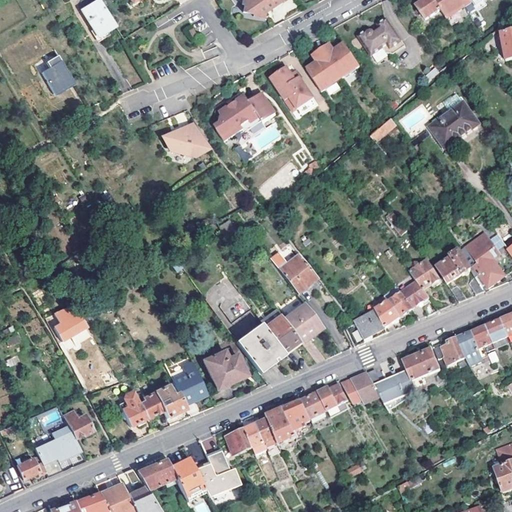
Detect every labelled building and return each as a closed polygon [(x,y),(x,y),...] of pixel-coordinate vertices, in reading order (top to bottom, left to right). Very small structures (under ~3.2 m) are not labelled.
[(115,27),(98,0),(81,10),(97,37),(115,27)] [(262,18),(264,10),(266,8),(270,6),(271,7),(282,0),(281,0),(241,0),(241,4),(243,5),(241,12),(252,14),(252,16),(262,18)] [(424,22),(440,11),(432,0),(427,0),(415,9),(424,22)] [(459,11),(464,8),(458,0),(432,0),(440,11),(446,20),(450,17),(451,19),(459,13),(459,11)] [(458,0),(464,8),(464,9),(475,2),(473,0),(458,0)] [(371,57),(383,48),(387,46),(390,50),(402,42),(386,19),(377,25),(379,28),(374,31),(372,32),(371,32),(370,31),(368,32),(367,32),(366,31),(357,37),(371,57)] [(192,29),(187,32),(191,39),(196,36),(192,29)] [(511,34),(499,36),(500,40),(501,47),(504,63),(511,61),(511,34)] [(405,47),(402,42),(390,50),(387,46),(383,48),(386,54),(393,55),(405,47)] [(307,70),(322,93),(360,67),(344,45),(336,51),(334,52),(329,45),(313,56),(317,63),(307,70)] [(42,72),(54,93),(74,82),(62,61),(42,72)] [(287,67),(270,79),(285,101),(290,98),(298,110),(314,99),(300,78),(296,81),(292,75),(287,67)] [(296,72),(292,75),(296,81),(300,78),(296,72)] [(229,108),(228,108),(219,114),(226,125),(217,131),(224,143),(243,131),(244,130),(242,127),(249,122),(251,125),(260,119),(263,123),(276,115),(262,94),(249,102),(245,96),(236,103),(237,104),(230,109),(229,108)] [(451,115),(430,130),(446,151),(457,143),(479,127),(458,97),(444,106),(451,115)] [(290,98),(285,101),(293,113),(298,110),(290,98)] [(314,99),(298,110),(302,116),(318,105),(314,99)] [(369,139),(376,147),(398,129),(391,121),(369,139)] [(193,123),(178,132),(180,134),(176,136),(166,142),(175,156),(195,159),(209,150),(193,123)] [(457,143),(446,151),(450,158),(461,150),(457,143)] [(242,145),(236,148),(243,162),(249,159),(242,145)] [(486,194),(466,209),(473,217),(492,202),(486,194)] [(475,270),(489,290),(511,272),(511,254),(496,232),(464,255),(475,270)] [(458,251),(435,267),(447,286),(462,276),(463,277),(471,272),(459,252),(458,251)] [(268,260),(296,296),(317,280),(298,255),(283,266),(275,255),(268,260)] [(431,287),(440,281),(427,262),(409,275),(416,284),(422,292),(430,286),(431,287)] [(471,272),(475,278),(484,293),(489,290),(475,270),(471,272)] [(484,293),(475,278),(468,283),(476,296),(484,293)] [(418,321),(426,318),(418,307),(428,300),(422,292),(416,284),(399,295),(412,312),(418,321)] [(451,291),(459,304),(467,300),(458,286),(451,291)] [(381,296),(386,303),(399,295),(394,287),(381,296)] [(399,295),(386,303),(399,320),(412,312),(399,295)] [(252,310),(244,298),(224,312),(232,324),(252,310)] [(386,303),(371,313),(384,331),(399,320),(386,303)] [(303,306),(292,313),(294,315),(305,308),(303,306)] [(86,326),(75,308),(63,315),(68,324),(57,331),(62,340),(86,326)] [(282,319),(298,341),(307,335),(309,334),(311,336),(322,329),(305,308),(294,315),(292,313),(282,319)] [(264,320),(269,327),(281,318),(277,312),(264,320)] [(384,331),(371,313),(354,325),(356,329),(349,332),(357,347),(387,334),(384,331)] [(511,316),(502,321),(508,338),(511,336),(511,316)] [(266,329),(284,354),(293,348),(300,344),(298,341),(282,319),(281,318),(269,327),(266,329)] [(502,321),(487,327),(494,344),(508,338),(502,321)] [(236,343),(239,346),(258,372),(270,364),(284,354),(266,329),(263,324),(236,343)] [(472,333),(479,350),(487,347),(494,344),(487,327),(472,333)] [(469,335),(458,339),(464,356),(479,350),(472,333),(469,335)] [(300,344),(311,336),(309,334),(307,335),(298,341),(300,344)] [(461,367),(469,364),(464,356),(458,339),(448,343),(450,346),(443,349),(442,346),(435,349),(440,361),(446,359),(449,366),(459,362),(461,367)] [(232,354),(239,350),(234,343),(228,347),(232,354)] [(494,344),(487,347),(489,352),(496,350),(494,344)] [(433,350),(404,362),(408,371),(413,381),(441,369),(433,350)] [(227,361),(223,353),(203,362),(217,391),(247,378),(237,357),(227,361)] [(446,359),(440,361),(444,368),(449,366),(446,359)] [(184,406),(208,395),(194,366),(192,364),(182,368),(185,376),(172,383),(173,385),(184,406)] [(376,370),(368,374),(382,398),(387,405),(418,392),(413,381),(408,371),(386,381),(383,382),(376,370)] [(362,377),(352,381),(363,401),(365,405),(382,398),(368,374),(362,377)] [(347,383),(343,385),(354,405),(363,401),(352,381),(347,383)] [(454,383),(451,384),(458,401),(461,400),(454,383)] [(109,388),(112,394),(122,389),(119,384),(109,388)] [(154,394),(163,412),(166,419),(185,410),(184,406),(173,385),(154,394)] [(328,412),(349,402),(340,386),(330,391),(329,389),(319,394),(328,412)] [(154,394),(138,402),(147,420),(163,412),(154,394)] [(301,401),(302,402),(310,420),(328,412),(319,394),(301,401)] [(119,406),(131,428),(147,420),(138,402),(136,398),(119,406)] [(283,410),(293,432),(311,423),(310,420),(302,402),(298,404),(283,410)] [(61,413),(58,406),(50,410),(53,416),(61,413)] [(71,410),(62,414),(68,427),(74,440),(82,436),(83,438),(93,432),(84,415),(75,419),(71,410)] [(267,417),(269,420),(279,444),(280,447),(297,439),(293,432),(283,410),(267,417)] [(257,425),(268,449),(279,444),(269,420),(257,425)] [(246,430),(254,449),(256,454),(260,455),(266,452),(268,449),(257,425),(246,430)] [(0,431),(0,432),(1,436),(13,431),(11,427),(0,431)] [(37,457),(45,474),(47,478),(62,472),(57,463),(81,453),(74,440),(68,427),(45,438),(48,443),(34,450),(37,457)] [(235,457),(254,449),(246,430),(227,438),(235,457)] [(511,445),(497,450),(503,466),(494,469),(503,494),(511,490),(511,445)] [(360,448),(367,459),(372,456),(366,446),(360,448)] [(216,477),(229,471),(221,451),(207,457),(210,464),(216,477)] [(45,474),(37,457),(17,467),(24,481),(36,474),(38,477),(45,474)] [(182,463),(184,468),(187,467),(193,464),(191,459),(182,463)] [(149,491),(176,479),(171,469),(167,460),(138,473),(149,491)] [(182,463),(171,469),(176,479),(189,504),(208,494),(196,471),(193,464),(187,467),(184,468),(182,463)] [(347,470),(352,477),(362,471),(358,463),(347,470)] [(216,477),(210,464),(196,471),(208,494),(210,499),(241,485),(235,469),(229,471),(216,477)] [(134,484),(141,481),(133,469),(126,472),(134,484)] [(422,483),(419,477),(408,483),(411,489),(422,483)] [(401,494),(411,489),(408,483),(399,488),(401,494)] [(134,511),(127,496),(122,484),(99,494),(107,511),(134,511)] [(134,511),(158,511),(144,489),(127,496),(134,511)] [(75,503),(78,511),(107,511),(99,494),(75,503)] [(78,511),(75,503),(51,511),(78,511)]
